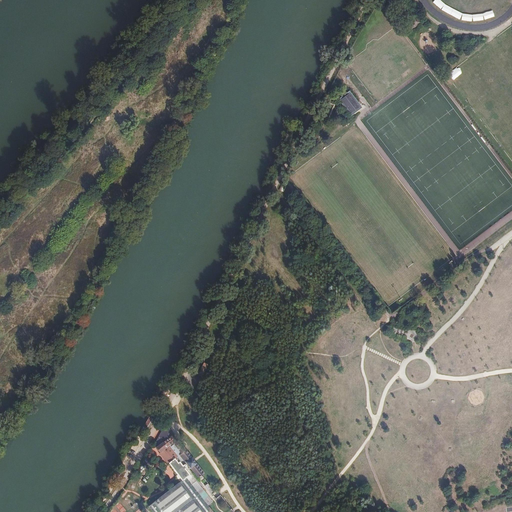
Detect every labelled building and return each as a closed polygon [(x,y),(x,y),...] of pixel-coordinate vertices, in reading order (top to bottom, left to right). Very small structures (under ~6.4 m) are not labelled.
[(404,17),(395,5),(394,6),(393,7),(402,19),(404,17)] [(405,24),(410,30),(420,23),(415,16),(405,24)] [(350,91),(338,99),(339,100),(351,116),(362,108),(350,91)] [(199,372),(203,375),(207,367),(203,365),(200,370),(199,372)] [(153,420),(151,418),(150,418),(142,431),(143,431),(147,433),(155,421),(153,420)] [(166,424),(156,440),(157,442),(154,445),(160,452),(167,447),(169,450),(163,455),(170,463),(177,457),(179,456),(176,452),(174,453),(172,451),(176,448),(174,445),(175,444),(182,453),(183,452),(189,459),(187,460),(188,462),(192,467),(196,464),(194,461),(166,424)] [(177,457),(170,463),(168,464),(177,475),(175,476),(180,483),(149,506),(153,511),(211,511),(191,485),(198,480),(185,464),(183,466),(177,457)] [(198,475),(202,472),(197,464),(192,468),(198,475)]
